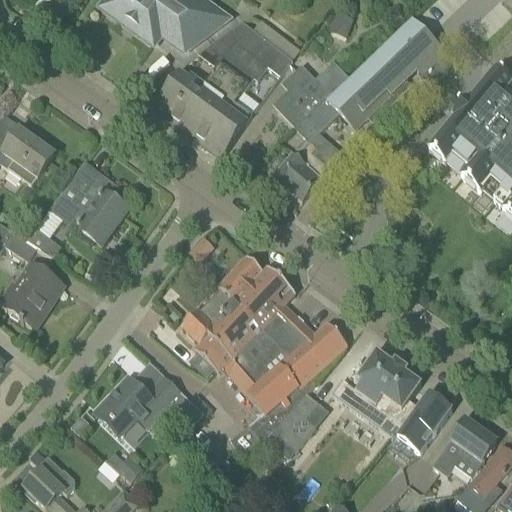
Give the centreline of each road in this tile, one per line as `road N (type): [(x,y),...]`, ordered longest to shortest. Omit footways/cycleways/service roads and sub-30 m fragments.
road 1 (tertiary): [(511,399),(210,188)]
road 2 (unclassified): [(0,463),(210,188)]
road 3 (tertiary): [(210,188),(0,42)]
